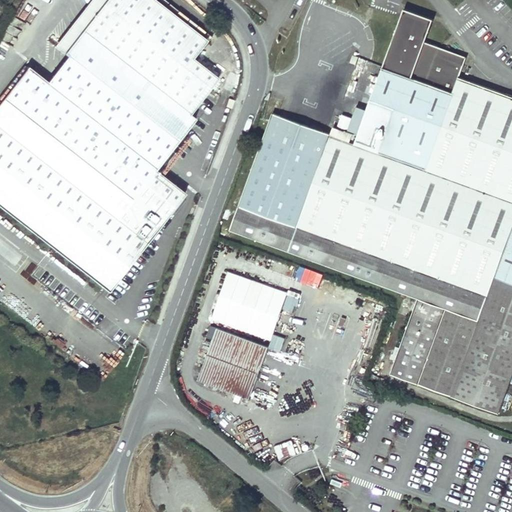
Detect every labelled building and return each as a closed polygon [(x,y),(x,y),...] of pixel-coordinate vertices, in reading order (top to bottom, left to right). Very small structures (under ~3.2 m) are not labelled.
[(210,41),(156,0),(107,0),(69,49),(71,51),(47,82),(27,66),(0,100),(0,204),(108,290),(185,191),(155,167),(196,116),(191,112),(220,76),(196,57),(210,41)] [(107,0),(89,0),(58,41),(69,49),(107,0)] [(402,10),(399,19),(403,20),(408,12),(402,10)] [(389,372),(498,412),(511,374),(511,99),(457,79),(462,65),(448,60),(450,53),(423,43),(432,21),(408,12),(403,20),(399,19),(354,141),(347,138),(350,131),(334,125),(331,132),(272,110),(229,227),(417,298),(389,372)] [(464,59),(450,53),(448,60),(462,65),(464,59)] [(217,326),(198,378),(250,397),(269,345),(217,326)]
